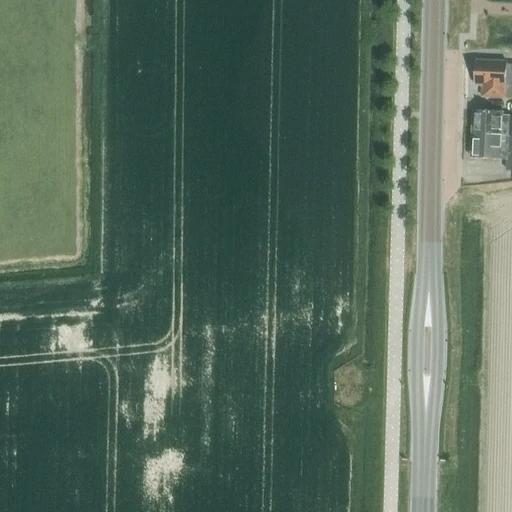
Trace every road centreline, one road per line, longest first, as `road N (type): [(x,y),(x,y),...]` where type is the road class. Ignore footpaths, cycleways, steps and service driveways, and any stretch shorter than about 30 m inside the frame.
road 1 (primary): [(429,243),(433,0)]
road 2 (primary): [(424,417),(437,374),(429,243)]
road 3 (primary): [(429,243),(417,329),(424,417)]
